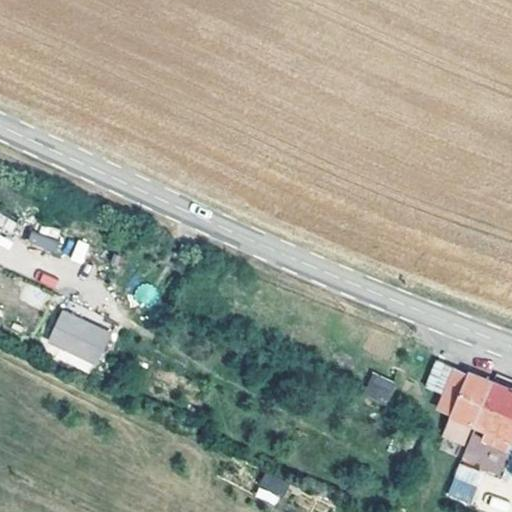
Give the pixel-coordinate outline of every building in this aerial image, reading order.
[(54,252),(58,241),(32,231),(27,242),(54,252)] [(97,362),(110,333),(64,311),(51,339),(97,362)] [(444,394),(455,367),(438,360),(427,387),(444,394)] [(454,414),(471,374),(455,367),(444,394),(439,408),(453,414),(454,414)] [(475,422),(492,383),(480,378),(471,374),(454,414),(471,420),(475,422)] [(392,391),(394,385),(372,377),(370,384),(392,391)] [(511,439),(511,438),(511,390),(493,382),(492,383),(475,422),(475,424),(487,429),(483,439),(505,449),(509,441),(498,436),(499,433),(511,439)] [(388,402),(392,391),(370,384),(366,394),(388,402)] [(462,442),(471,420),(454,414),(453,414),(445,435),(462,442)] [(486,468),(490,457),(476,452),(472,462),(486,468)] [(445,496),(468,506),(483,473),(460,463),(445,496)] [(254,496),(277,506),(288,482),(264,472),(254,496)]
